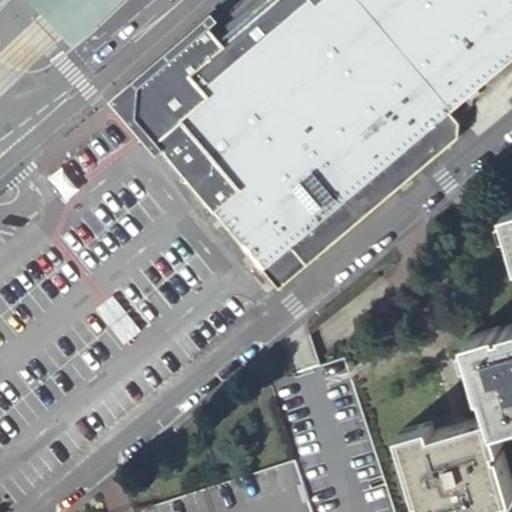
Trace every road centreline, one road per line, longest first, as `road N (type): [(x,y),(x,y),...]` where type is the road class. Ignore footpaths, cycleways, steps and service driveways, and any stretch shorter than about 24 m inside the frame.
road 1 (residential): [(46,511),(511,126)]
road 2 (tertiary): [(0,142),(154,0)]
